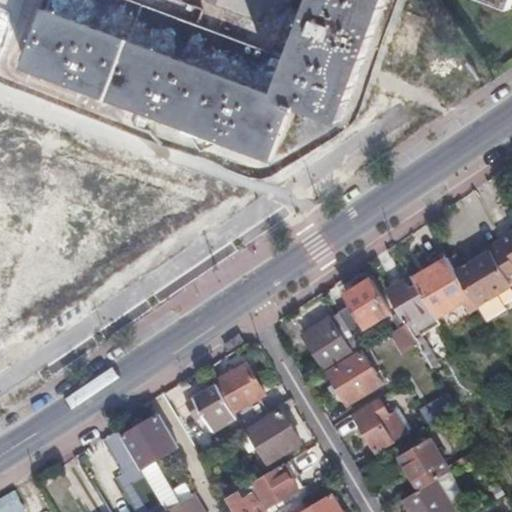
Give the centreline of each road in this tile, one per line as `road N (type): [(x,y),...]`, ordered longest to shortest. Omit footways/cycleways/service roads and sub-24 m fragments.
road 1 (primary): [(511,115),(242,294)]
road 2 (primary): [(242,294),(0,451)]
road 3 (residential): [(373,511),(242,294)]
